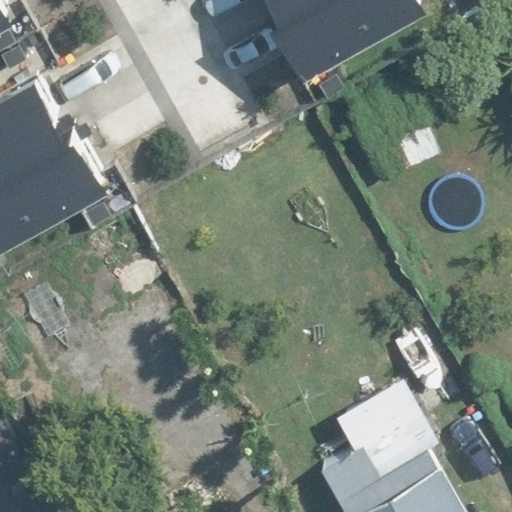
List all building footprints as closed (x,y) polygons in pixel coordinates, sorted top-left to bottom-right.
[(0,0),(0,22),(25,9),(19,0),(0,0)] [(430,0),(305,0),(333,52),(430,0)] [(0,237),(118,174),(59,66),(0,98),(0,237)] [(348,108),(380,171),(444,139),(412,76),(348,108)] [(63,511),(5,408),(0,410),(0,511),(63,511)] [(351,511),(475,511),(435,438),(383,467),(365,435),(322,459),(351,511)] [(179,511),(175,503),(157,511),(229,511),(179,511)]
